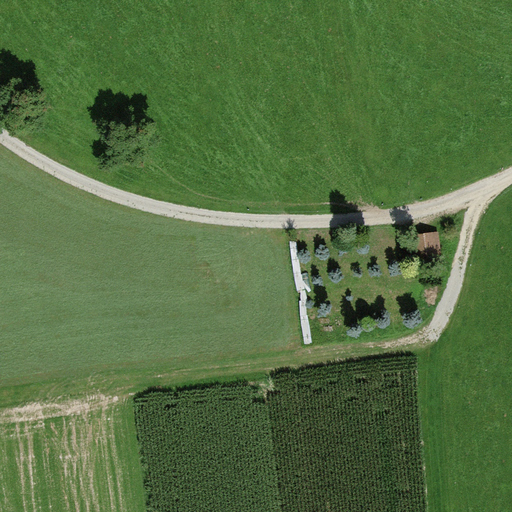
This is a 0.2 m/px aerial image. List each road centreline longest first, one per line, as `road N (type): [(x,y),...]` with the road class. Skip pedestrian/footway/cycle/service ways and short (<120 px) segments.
road 1 (track): [(0,134),(76,181),(244,222),(388,216),(511,175)]
road 2 (track): [(390,344),(436,327),(446,315),(484,188)]
